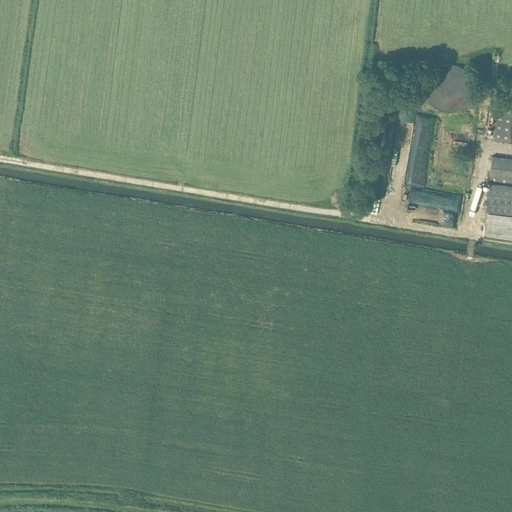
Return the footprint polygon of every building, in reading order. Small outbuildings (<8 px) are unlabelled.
[(440,101),(458,102),(460,71),(442,70),(440,101)] [(511,141),(511,105),(498,103),(494,139),(511,141)] [(399,118),(398,133),(430,136),(431,121),(415,120),(415,119),(399,118)] [(511,158),(492,156),(489,181),(511,183),(511,158)] [(483,234),(511,237),(511,187),(489,185),(483,234)] [(396,218),(407,221),(411,204),(400,201),(396,218)]
